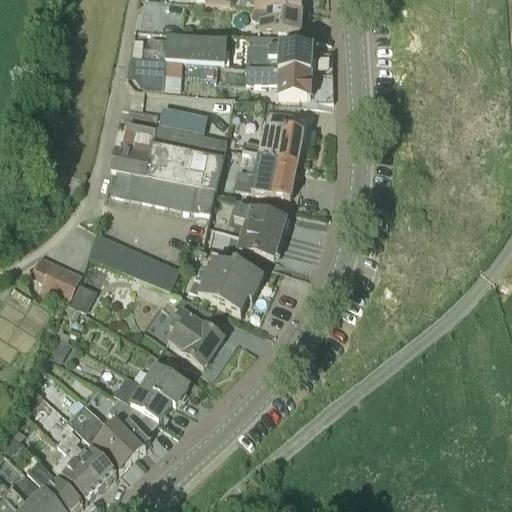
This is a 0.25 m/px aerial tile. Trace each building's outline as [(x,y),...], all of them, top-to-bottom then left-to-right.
[(207,0),(206,10),(231,11),(231,0),(207,0)] [(231,0),(231,11),(267,14),(302,17),(303,0),(231,0)] [(259,35),(300,40),(302,17),(267,14),(267,18),(264,18),(258,14),(251,17),(251,25),(257,29),(259,29),(259,35)] [(249,44),(247,74),(332,82),(332,59),(313,59),(313,48),(296,47),(249,44)] [(143,55),(143,65),(143,66),(151,67),(224,72),(226,47),(167,45),(167,48),(150,47),(149,56),(143,55)] [(127,84),(146,87),(147,87),(151,67),(143,66),(143,65),(130,65),(127,84)] [(310,104),(333,108),(332,82),(247,74),(246,85),(245,89),(277,91),(277,102),(290,103),(310,104)] [(157,131),(159,115),(128,111),(126,128),(157,131)] [(163,114),(159,131),(204,141),(207,123),(163,114)] [(256,160),(297,168),(307,123),(264,114),(257,150),(241,146),(239,158),(244,159),(256,160)] [(122,179),(131,181),(145,184),(158,187),(173,190),(187,194),(200,197),(215,200),(226,150),(155,135),(154,135),(128,130),(127,136),(153,142),(151,150),(149,161),(120,155),(115,158),(111,177),(117,178),(121,179),(122,179)] [(32,197),(36,198),(51,201),(60,159),(41,155),(32,197)] [(297,168),(256,160),(255,170),(253,184),(235,180),(232,196),(290,205),(297,168)] [(112,200),(125,203),(131,181),(122,179),(121,179),(117,178),(112,200)] [(125,203),(139,207),(145,184),(131,181),(125,203)] [(139,207),(153,210),(158,187),(145,184),(139,207)] [(173,190),(158,187),(153,210),(167,213),(173,190)] [(167,213),(181,216),(187,194),(173,190),(167,213)] [(181,216),(195,219),(200,197),(187,194),(181,216)] [(215,200),(200,197),(195,219),(210,222),(215,200)] [(246,236),(279,246),(285,227),(237,213),(232,230),(246,235),(246,236)] [(274,266),(279,246),(246,236),(241,257),(274,266)] [(98,266),(107,243),(96,238),(89,262),(98,266)] [(119,249),(107,243),(98,266),(109,271),(119,249)] [(131,254),(119,249),(109,271),(121,276),(131,254)] [(143,260),(131,254),(121,276),(133,282),(143,260)] [(155,265),(143,260),(133,282),(146,287),(155,265)] [(44,286),(52,269),(41,263),(32,281),(44,286)] [(167,271),(155,265),(146,287),(158,293),(167,271)] [(252,308),(263,283),(236,274),(231,275),(214,268),(209,278),(202,276),(196,288),(202,291),(197,301),(240,321),(241,320),(226,313),(229,306),(236,310),(240,302),(252,308)] [(40,296),(54,302),(66,276),(52,269),(44,286),(40,296)] [(180,277),(167,271),(158,293),(171,298),(180,277)] [(81,282),(66,276),(54,302),(68,309),(81,282)] [(86,318),(96,297),(83,291),(73,312),(86,318)] [(203,330),(211,321),(180,305),(175,313),(179,317),(170,332),(175,336),(168,346),(203,373),(223,345),(203,330)] [(145,390),(178,409),(189,391),(156,372),(145,390)] [(176,413),(178,409),(145,390),(143,392),(126,382),(114,402),(119,405),(118,406),(140,419),(141,419),(159,429),(173,411),(176,413)] [(142,458),(112,433),(109,436),(79,406),(64,421),(120,479),(142,458)] [(144,452),(151,445),(147,441),(159,430),(159,429),(141,419),(140,419),(118,406),(107,417),(117,428),(112,433),(142,458),(146,454),(144,452)] [(62,454),(67,460),(75,468),(103,494),(116,483),(90,454),(81,463),(71,451),(74,449),(71,446),(62,454)] [(103,494),(75,468),(67,460),(53,474),(61,482),(86,510),(103,494)] [(45,495),(43,497),(56,511),(82,511),(55,486),(45,474),(36,465),(25,475),(35,484),(45,495)] [(56,511),(43,497),(25,480),(0,504),(0,511),(56,511)]
